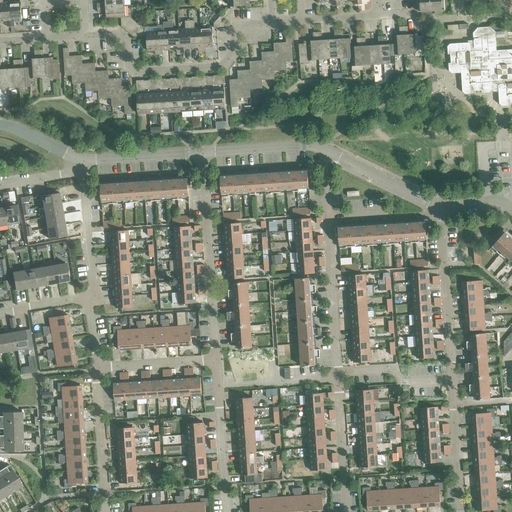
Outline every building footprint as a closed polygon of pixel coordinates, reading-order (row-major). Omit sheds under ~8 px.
[(2,0),(0,0),(0,22),(7,23),(7,27),(11,27),(9,3),(3,4),(2,0)] [(419,0),(421,12),(435,11),(435,15),(452,14),(451,0),(419,0)] [(20,3),(9,3),(11,27),(14,27),(14,22),(22,22),(21,7),(20,3)] [(106,19),(121,18),(125,17),(124,6),(97,8),(97,12),(102,12),(106,12),(106,19)] [(221,14),(226,18),(231,11),(231,9),(226,9),(221,14)] [(125,17),(121,18),(121,27),(122,27),(126,30),(134,21),(129,17),(125,17)] [(217,28),(222,21),(218,18),(213,23),(214,28),(217,28)] [(185,29),(179,30),(180,53),(184,53),(184,49),(191,48),(189,20),(184,21),(185,29)] [(194,20),(189,20),(191,48),(198,48),(198,52),(202,52),(200,28),(194,29),(194,20)] [(163,31),(157,31),(159,55),(162,55),(162,50),(169,50),(168,22),(163,22),(163,31)] [(172,22),(168,22),(169,50),(176,49),(177,54),(180,53),(179,30),(173,30),(172,22)] [(133,37),(147,36),(146,32),(147,32),(146,28),(142,28),(138,24),(129,33),(133,37)] [(408,26),(403,27),(405,54),(415,53),(415,56),(424,55),(423,36),(415,37),(415,34),(408,35),(408,31),(408,26)] [(393,36),(393,44),(394,55),(405,54),(403,27),(399,27),(399,31),(400,35),(393,36)] [(511,49),(496,51),(495,32),(489,27),(478,28),(473,33),(473,42),(450,44),(447,47),(448,54),(450,54),(451,63),(448,63),(449,71),(452,73),(461,73),(462,92),(465,94),(472,94),(472,91),(481,91),(481,93),(482,93),(489,93),(491,90),(498,90),(499,104),(502,106),(509,106),(509,103),(511,103),(511,49)] [(211,28),(200,28),(202,52),(205,52),(205,47),(213,47),(211,28)] [(340,58),(351,58),(350,47),(351,47),(350,39),(343,39),(343,35),(343,30),(338,31),(340,58)] [(146,32),(147,36),(147,51),(155,50),(155,55),(159,55),(157,31),(147,32),(146,32)] [(329,59),(340,58),(338,31),(334,31),(334,36),(335,36),(335,40),(328,40),(329,59)] [(308,60),(319,60),(317,32),(312,32),(313,37),(313,41),(306,41),(306,44),(299,44),(300,63),(308,63),(308,60)] [(319,60),(329,59),(328,40),(321,40),(321,36),(322,36),(321,32),(317,32),(319,60)] [(286,43),(278,43),(280,70),(286,70),(286,62),(292,61),(290,34),(286,34),(286,43)] [(378,45),(372,46),(373,65),(384,64),(382,36),(378,37),(378,41),(378,45)] [(386,36),(382,36),(384,64),(395,63),(394,55),(393,44),(387,45),(386,41),(387,41),(386,36)] [(351,58),(351,66),(362,65),(360,38),(356,38),(356,43),(357,43),(357,47),(351,47),(350,47),(351,58)] [(365,38),(360,38),(362,65),(373,65),(372,46),(365,46),(365,42),(365,38)] [(274,52),(266,52),(268,80),(274,79),(274,71),(280,70),(278,43),(274,44),(274,52)] [(72,84),(79,83),(77,56),(69,56),(68,48),(63,48),(65,76),(72,75),(72,84)] [(28,59),(29,68),(30,78),(40,78),(39,50),(34,50),(34,55),(35,55),(35,59),(28,59)] [(43,50),(39,50),(40,78),(51,77),(51,80),(59,79),(58,60),(50,60),(50,58),(43,58),(43,54),(43,50)] [(262,61),(254,62),(256,89),(262,88),(262,80),(268,80),(266,52),(261,53),(262,61)] [(85,91),(92,91),(90,64),(82,64),(81,56),(77,56),(79,83),(85,83),(85,91)] [(14,69),(7,69),(9,88),(19,88),(18,60),(13,60),(13,65),(14,65),(14,69)] [(22,60),(18,60),(19,88),(30,87),(30,78),(29,68),(22,68),(22,64),(22,60)] [(0,61),(0,88),(9,88),(7,69),(1,70),(0,66),(1,66),(0,61)] [(250,70),(242,71),(244,98),(250,98),(249,89),(256,89),(254,62),(249,62),(250,70)] [(99,99),(105,99),(103,71),(95,72),(94,63),(90,64),(92,91),(98,91),(99,99)] [(112,107),(118,106),(116,79),(108,79),(108,71),(103,71),(105,99),(111,98),(112,107)] [(244,98),(242,71),(237,71),(238,79),(230,80),(231,107),(238,107),(237,98),(244,98)] [(116,79),(118,106),(124,106),(125,114),(131,114),(130,86),(121,87),(121,79),(116,79)] [(213,90),(202,91),(203,110),(214,109),(213,90)] [(224,90),(213,90),(214,109),(225,109),(224,90)] [(202,91),(191,92),(192,111),(203,110),(202,91)] [(180,92),(169,93),(171,112),(181,111),(180,92)] [(191,92),(180,92),(181,111),(192,111),(191,92)] [(169,93),(159,94),(160,113),(171,112),(169,93)] [(159,94),(148,95),(149,114),(160,113),(159,94)] [(149,114),(148,95),(137,95),(138,114),(149,114)] [(270,173),(264,174),(265,194),(308,191),(308,180),(311,180),(310,170),(300,171),(300,165),(291,166),(292,172),(278,173),(278,166),(270,167),(270,173)] [(265,194),(264,174),(257,174),(257,168),(248,168),(249,175),(235,175),(235,169),(227,170),(227,176),(217,177),(218,186),(221,186),(221,197),(265,194)] [(150,181),(144,182),(145,202),(189,199),(188,188),(191,188),(190,178),(180,179),(180,173),(171,173),(172,180),(159,181),(158,174),(150,175),(150,181)] [(145,202),(144,182),(137,182),(137,176),(128,176),(129,183),(116,183),(115,177),(111,177),(107,178),(107,184),(97,185),(98,194),(101,194),(102,204),(145,202)] [(41,196),(43,207),(60,204),(59,193),(41,196)] [(27,197),(20,198),(21,206),(26,205),(26,204),(28,202),(27,197)] [(43,207),(45,217),(62,214),(60,204),(43,207)] [(15,205),(4,207),(7,225),(18,223),(15,205)] [(45,217),(47,228),(64,225),(62,214),(45,217)] [(388,224),(381,225),(383,245),(426,242),(426,231),(428,231),(428,222),(418,222),(418,216),(409,217),(410,223),(396,224),(396,218),(388,218),(388,224)] [(293,220),(294,231),(311,230),(311,218),(293,220)] [(383,245),(381,225),(375,225),(374,219),(370,219),(366,220),(366,226),(353,227),(353,220),(349,221),(344,221),(345,227),(335,228),(336,237),(339,237),(339,248),(383,245)] [(223,224),(224,235),(241,234),(241,223),(223,224)] [(64,225),(47,228),(48,239),(66,236),(64,225)] [(173,228),(174,239),(191,238),(190,226),(173,228)] [(294,231),(295,241),(312,240),(311,230),(294,231)] [(491,247),(511,265),(511,234),(510,237),(502,230),(496,237),(498,239),(491,247)] [(110,232),(111,243),(128,242),(128,231),(110,232)] [(224,235),(225,246),(242,245),(241,234),(224,235)] [(174,239),(175,249),(192,248),(191,238),(174,239)] [(295,241),(296,252),(313,251),(312,240),(295,241)] [(111,243),(112,254),(129,253),(128,242),(111,243)] [(225,246),(225,257),(243,256),(242,245),(225,246)] [(175,249),(175,260),(193,259),(192,248),(175,249)] [(296,252),(296,263),(314,262),(313,251),(296,252)] [(112,254),(113,264),(130,263),(129,253),(112,254)] [(225,257),(226,268),(244,267),(243,256),(225,257)] [(175,260),(176,271),(193,270),(193,259),(175,260)] [(314,262),(296,263),(297,274),(314,273),(314,262)] [(113,264),(113,275),(131,274),(130,263),(113,264)] [(66,264),(55,265),(58,283),(69,281),(66,264)] [(55,265),(44,267),(47,285),(58,283),(55,265)] [(44,267),(34,269),(37,287),(47,285),(44,267)] [(244,267),(226,268),(227,279),(244,278),(244,267)] [(34,269),(23,271),(26,289),(37,287),(34,269)] [(176,271),(177,282),(194,281),(193,270),(176,271)] [(411,271),(412,282),(429,281),(428,270),(411,271)] [(26,289),(23,271),(12,273),(15,290),(26,289)] [(383,280),(379,280),(380,285),(386,284),(385,278),(390,277),(389,273),(383,273),(383,280)] [(113,275),(114,286),(131,285),(131,274),(113,275)] [(348,275),(348,287),(366,286),(365,274),(348,275)] [(295,279),(296,301),(300,366),(314,365),(314,358),(320,358),(319,349),(313,350),(312,336),(321,336),(321,328),(312,328),(311,315),(317,315),(316,306),(310,307),(309,293),(315,293),(315,285),(309,285),(308,278),(295,279)] [(177,282),(177,293),(195,291),(194,281),(177,282)] [(412,282),(412,293),(430,292),(429,281),(412,282)] [(462,282),(463,294),(490,293),(490,288),(485,288),(485,289),(482,290),(482,281),(462,282)] [(234,290),(228,290),(228,299),(235,298),(235,312),(227,312),(227,320),(236,320),(237,333),(231,334),(231,342),(237,341),(238,348),(252,348),(247,282),(234,283),(234,290)] [(114,286),(115,297),(132,296),(131,285),(114,286)] [(348,287),(349,297),(366,296),(366,286),(348,287)] [(195,291),(177,293),(178,304),(195,303),(195,291)] [(412,293),(413,304),(430,303),(430,292),(412,293)] [(463,294),(464,306),(483,305),(483,297),(486,297),(486,298),(490,297),(490,293),(463,294)] [(132,296),(115,297),(115,308),(133,307),(132,296)] [(349,297),(350,308),(367,307),(366,296),(349,297)] [(413,304),(414,315),(431,314),(430,303),(413,304)] [(464,306),(464,318),(492,317),(491,312),(487,312),(487,313),(484,313),(483,305),(464,306)] [(350,308),(350,319),(368,318),(367,307),(350,308)] [(414,315),(414,326),(432,324),(431,314),(414,315)] [(42,327),(42,332),(69,327),(67,315),(48,318),(49,327),(46,328),(46,326),(42,327)] [(492,317),(464,318),(465,331),(485,329),(484,321),(488,320),(488,322),(492,321),(492,317)] [(350,319),(351,330),(368,329),(368,318),(350,319)] [(170,319),(165,320),(167,347),(179,346),(177,326),(169,327),(169,324),(170,324),(170,319)] [(162,328),(153,328),(155,348),(167,347),(165,320),(160,320),(160,324),(162,324),(162,328)] [(138,329),(130,330),(131,349),(143,348),(141,321),(136,322),(136,326),(138,326),(138,329)] [(146,321),(141,321),(143,348),(155,348),(153,328),(145,329),(145,325),(146,325),(146,321)] [(186,326),(177,326),(179,346),(191,345),(191,336),(190,329),(194,329),(193,322),(185,322),(186,326)] [(414,326),(415,336),(432,335),(432,324),(414,326)] [(131,349),(130,330),(121,330),(121,326),(113,327),(114,335),(117,334),(118,350),(131,349)] [(51,334),(52,342),(71,339),(69,327),(42,332),(43,337),(48,336),(47,335),(51,334)] [(351,330),(352,340),(369,339),(368,329),(351,330)] [(25,330),(14,332),(17,350),(28,348),(25,330)] [(511,331),(503,342),(511,349),(511,347),(511,331)] [(14,332),(3,334),(6,352),(17,350),(14,332)] [(472,341),(466,342),(467,350),(473,350),(473,356),(474,363),(465,364),(465,372),(474,371),(475,378),(475,384),(469,385),(470,393),(476,393),(476,400),(490,399),(489,388),(485,333),(472,334),(472,341)] [(415,336),(416,347),(433,346),(432,335),(415,336)] [(46,351),(47,355),(73,351),(71,339),(52,342),(53,351),(50,351),(50,350),(46,351)] [(352,340),(353,351),(370,350),(369,339),(352,340)] [(433,346),(416,347),(417,358),(434,357),(433,346)] [(370,350),(353,351),(353,362),(371,361),(370,350)] [(73,351),(47,355),(47,360),(52,359),(52,358),(55,358),(56,366),(76,363),(73,351)] [(35,365),(21,368),(22,374),(36,372),(35,365)] [(189,378),(178,379),(179,396),(190,396),(189,378)] [(200,378),(189,378),(190,396),(201,395),(200,378)] [(178,379),(167,380),(169,397),(179,396),(178,379)] [(167,380),(157,381),(158,398),(169,397),(167,380)] [(146,381),(135,382),(136,399),(147,399),(146,381)] [(157,381),(146,381),(147,399),(158,398),(157,381)] [(135,382),(124,383),(126,400),(136,399),(135,382)] [(61,391),(61,399),(81,398),(80,386),(64,387),(64,383),(57,384),(57,391),(61,391)] [(126,400),(124,383),(113,384),(114,401),(126,400)] [(276,389),(266,390),(267,398),(272,397),(272,396),(277,396),(276,389)] [(355,391),(356,402),(373,401),(373,390),(355,391)] [(305,394),(306,405),(323,404),(322,393),(305,394)] [(54,407),(55,412),(82,410),(81,398),(61,399),(62,408),(59,408),(59,407),(54,407)] [(235,399),(236,410),(253,409),(252,398),(235,399)] [(356,402),(357,413),(374,412),(373,401),(356,402)] [(306,405),(306,416),(324,415),(323,404),(306,405)] [(420,408),(421,419),(438,418),(437,407),(420,408)] [(236,410),(236,421),(254,420),(253,409),(236,410)] [(471,414),(472,427),(491,425),(491,417),(494,417),(494,409),(486,409),(487,413),(471,414)] [(62,415),(63,423),(83,422),(82,410),(55,412),(55,417),(59,416),(59,415),(62,415)] [(0,412),(0,422),(22,422),(21,412),(0,412)] [(357,413),(357,424),(375,422),(374,412),(357,413)] [(306,416),(307,427),(324,426),(324,415),(306,416)] [(494,417),(491,417),(491,425),(499,425),(499,416),(494,417)] [(421,419),(422,430),(439,429),(438,418),(421,419)] [(236,421),(237,432),(254,431),(254,420),(236,421)] [(0,422),(0,432),(22,432),(22,422),(0,422)] [(56,431),(56,436),(83,434),(83,422),(63,423),(64,432),(60,432),(60,431),(56,431)] [(357,424),(358,434),(375,433),(375,422),(357,424)] [(186,424),(187,435),(204,434),(203,423),(186,424)] [(472,427),(472,439),(500,437),(499,432),(495,432),(495,433),(492,434),(491,425),(472,427)] [(307,427),(308,438),(325,437),(324,426),(307,427)] [(116,428),(117,440),(134,438),(133,427),(116,428)] [(422,430),(422,441),(439,440),(439,429),(422,430)] [(237,432),(238,442),(255,441),(254,431),(237,432)] [(0,432),(0,441),(22,441),(22,432),(0,432)] [(358,434),(359,445),(376,444),(375,433),(358,434)] [(64,439),(65,447),(84,446),(83,434),(56,436),(57,441),(61,440),(61,439),(64,439)] [(187,435),(188,446),(205,445),(204,434),(187,435)] [(308,438),(309,449),(326,447),(325,437),(308,438)] [(472,439),(473,450),(493,449),(492,441),(495,441),(496,442),(500,441),(500,437),(472,439)] [(117,440),(118,450),(135,449),(134,438),(117,440)] [(422,441),(423,452),(440,451),(439,440),(422,441)] [(22,441),(0,441),(0,451),(22,451),(22,441)] [(238,442),(239,453),(256,452),(255,441),(238,442)] [(359,445),(360,456),(377,455),(376,444),(359,445)] [(188,446),(188,456),(206,455),(205,445),(188,446)] [(57,455),(58,460),(85,458),(84,446),(65,447),(65,456),(62,456),(62,455),(57,455)] [(309,449),(309,459),(327,458),(326,447),(309,449)] [(118,450),(118,461),(136,460),(135,449),(118,450)] [(473,450),(474,462),(501,461),(501,456),(496,456),(497,457),(493,458),(493,449),(473,450)] [(440,451),(423,452),(424,463),(441,462),(440,451)] [(239,453),(239,464),(257,463),(256,452),(239,453)] [(188,456),(189,467),(206,466),(206,455),(188,456)] [(377,455),(360,456),(360,467),(367,467),(378,466),(377,455)] [(66,463),(66,471),(86,470),(85,458),(58,460),(58,465),(63,464),(62,463),(66,463)] [(327,458),(309,459),(310,470),(327,469),(327,458)] [(118,461),(119,472),(136,471),(136,460),(118,461)] [(474,462),(475,474),(494,473),(494,465),(497,465),(497,466),(502,465),(501,461),(474,462)] [(257,463),(239,464),(240,475),(244,475),(245,483),(262,482),(261,473),(257,473),(257,463)] [(9,465),(0,470),(13,491),(22,486),(9,465)] [(206,466),(189,467),(190,478),(207,477),(206,466)] [(0,470),(0,469),(0,488),(5,496),(13,491),(0,470)] [(86,470),(66,471),(67,479),(63,480),(64,488),(71,487),(71,483),(75,483),(87,482),(86,470)] [(136,471),(119,472),(120,483),(137,482),(136,471)] [(475,474),(476,486),(503,485),(502,480),(498,480),(498,481),(495,481),(494,473),(475,474)] [(419,480),(414,481),(416,508),(428,507),(426,487),(418,488),(418,485),(419,485),(419,480)] [(411,488),(402,489),(404,509),(416,508),(414,481),(409,481),(409,485),(411,485),(411,488)] [(387,490),(379,491),(380,510),(392,509),(390,482),(385,482),(385,487),(387,487),(387,490)] [(395,482),(390,482),(392,509),(404,509),(402,489),(394,490),(394,486),(395,486),(395,482)] [(435,487),(426,487),(428,507),(440,506),(439,490),(443,490),(442,483),(434,483),(435,487)] [(476,486),(476,498),(496,497),(495,489),(499,488),(499,490),(503,489),(503,485),(476,486)] [(380,510),(379,491),(370,491),(370,487),(362,488),(363,495),(366,495),(367,511),(380,510)] [(294,496),(285,497),(286,511),(298,511),(297,488),(292,489),(292,493),(294,493),(294,496)] [(302,488),(297,488),(298,511),(310,511),(309,495),(301,496),(301,493),(302,492),(302,488)] [(270,498),(262,498),(262,511),(274,511),(273,490),(268,490),(268,495),(270,495),(270,498)] [(278,490),(273,490),(274,511),(286,511),(285,497),(277,497),(277,494),(278,494),(278,490)] [(318,495),(309,495),(310,511),(323,511),(322,498),(326,498),(325,490),(317,491),(318,495)] [(262,511),(262,498),(253,499),(253,495),(245,496),(246,503),(249,503),(249,511),(262,511)] [(177,504),(168,505),(168,511),(180,511),(180,496),(175,497),(175,501),(176,501),(177,504)] [(185,496),(180,496),(180,511),(192,511),(192,503),(184,504),(184,500),(185,500),(185,496)] [(161,497),(156,498),(156,511),(168,511),(168,505),(160,505),(160,502),(161,502),(161,497)] [(496,497),(476,498),(477,511),(493,510),(493,511),(500,511),(500,505),(497,505),(496,497)] [(153,506),(144,506),(144,511),(156,511),(156,498),(151,498),(151,503),(152,502),(153,506)] [(200,503),(192,503),(192,511),(205,511),(205,506),(209,506),(208,498),(200,499),(200,503)] [(144,511),(144,506),(136,507),(136,503),(128,503),(128,511),(132,511),(144,511)]
